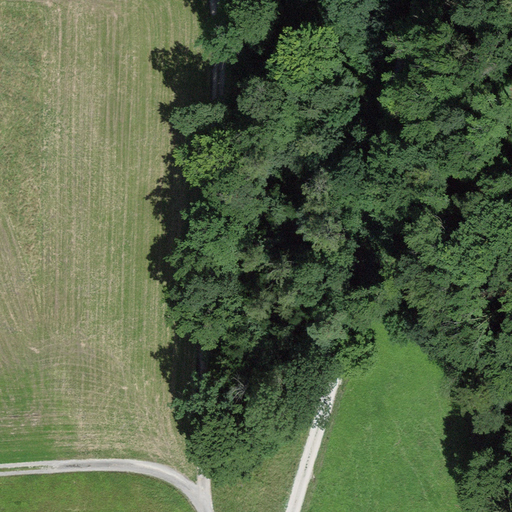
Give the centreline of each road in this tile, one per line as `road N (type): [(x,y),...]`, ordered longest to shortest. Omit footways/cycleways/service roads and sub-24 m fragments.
road 1 (track): [(218,0),(198,316),(209,511)]
road 2 (track): [(204,496),(168,468),(104,459),(0,465)]
